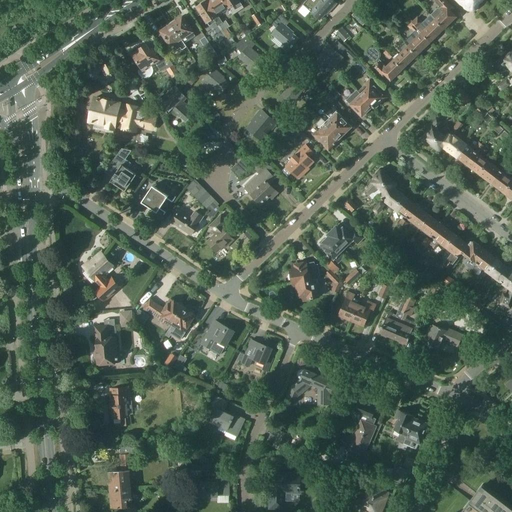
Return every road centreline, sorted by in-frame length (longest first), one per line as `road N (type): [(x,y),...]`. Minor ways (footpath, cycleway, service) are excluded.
road 1 (unclassified): [(21,218),(12,266),(35,511)]
road 2 (primary): [(21,218),(47,511)]
road 3 (unclassified): [(69,511),(46,263),(32,224)]
road 4 (primary): [(56,511),(32,224)]
road 5 (residential): [(224,294),(384,137)]
road 6 (residential): [(224,294),(79,198),(45,192)]
road 7 (residential): [(245,511),(247,449),(298,329)]
road 8 (residential): [(384,137),(511,11)]
road 9 (residential): [(461,399),(298,329)]
road 10 (residential): [(511,238),(384,137)]
road 11 (residential): [(416,511),(461,399)]
